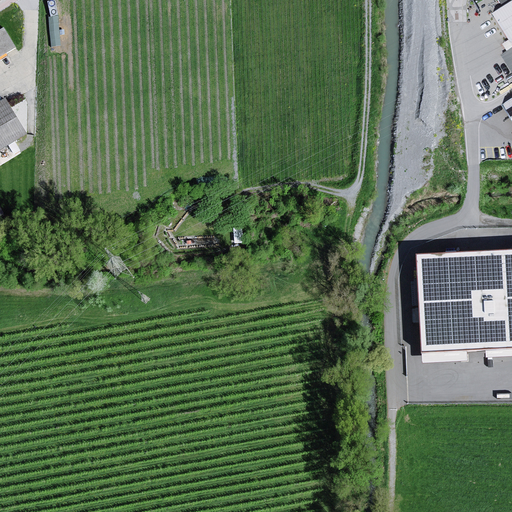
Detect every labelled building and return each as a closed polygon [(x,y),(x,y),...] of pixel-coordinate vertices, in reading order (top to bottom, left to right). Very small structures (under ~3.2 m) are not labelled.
[(511,0),(491,14),(511,45),(511,0)] [(58,14),(50,16),(54,44),(62,42),(58,14)] [(0,27),(0,52),(13,45),(2,26),(0,27)] [(0,145),(21,133),(0,97),(0,145)] [(511,98),(501,104),(511,122),(511,98)] [(511,248),(419,255),(424,349),(511,344),(511,248)]
